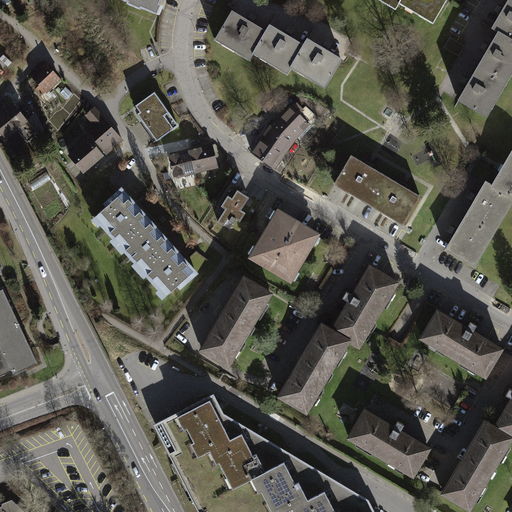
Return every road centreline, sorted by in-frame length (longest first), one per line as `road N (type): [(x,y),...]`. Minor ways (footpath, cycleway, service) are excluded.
road 1 (residential): [(511,318),(239,156),(205,117),(174,57)]
road 2 (secondary): [(0,169),(100,379)]
road 3 (residential): [(163,198),(109,115),(139,69),(174,57)]
road 4 (secondary): [(100,379),(166,511)]
